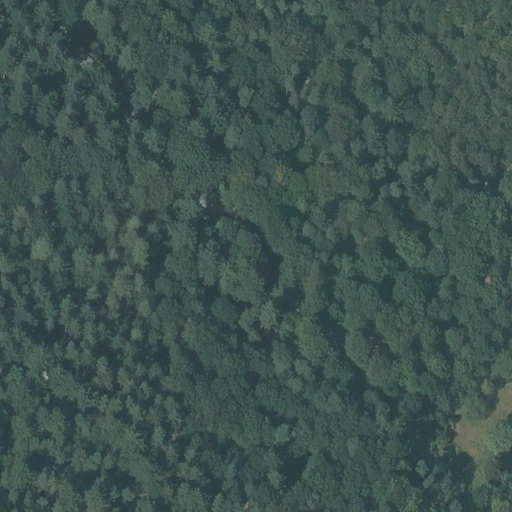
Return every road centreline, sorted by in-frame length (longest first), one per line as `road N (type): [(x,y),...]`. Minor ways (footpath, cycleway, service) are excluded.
road 1 (tertiary): [(476,511),(31,0)]
road 2 (track): [(253,0),(16,231),(0,268)]
road 3 (track): [(195,511),(0,338)]
road 4 (track): [(157,98),(72,0)]
